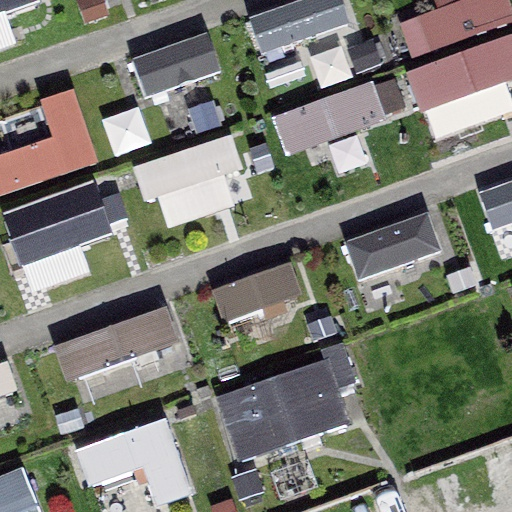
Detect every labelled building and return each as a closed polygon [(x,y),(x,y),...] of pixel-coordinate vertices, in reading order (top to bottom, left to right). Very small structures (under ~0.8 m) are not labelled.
[(277,0),(251,9),(263,44),(355,11),(351,0),(277,0)] [(511,0),(429,0),(399,11),(411,48),(511,13),(511,0)] [(10,1),(0,3),(0,41),(18,37),(10,1)] [(146,87),(224,64),(213,27),(135,49),(146,87)] [(511,29),(411,50),(420,93),(511,73),(511,29)] [(371,70),(274,110),(291,152),(388,111),(371,70)] [(73,76),(43,88),(57,121),(0,143),(0,190),(103,149),(73,76)] [(171,219),(236,197),(225,166),(245,159),(233,123),(135,156),(147,192),(160,187),(171,219)] [(511,170),(488,180),(505,221),(511,218),(511,170)] [(100,171),(5,206),(34,285),(93,263),(79,227),(116,214),(100,171)] [(359,272),(445,234),(429,199),(343,236),(359,272)] [(220,273),(228,305),(308,287),(300,255),(220,273)] [(167,288),(57,338),(73,374),(183,324),(167,288)] [(482,385),(509,379),(491,300),(394,321),(404,362),(473,346),(482,385)] [(218,384),(242,451),(352,412),(340,378),(357,371),(344,338),(218,384)] [(0,388),(21,383),(11,351),(0,354),(0,388)] [(81,436),(94,470),(146,451),(162,493),(196,480),(167,404),(81,436)] [(49,511),(25,453),(0,462),(0,511),(49,511)]
